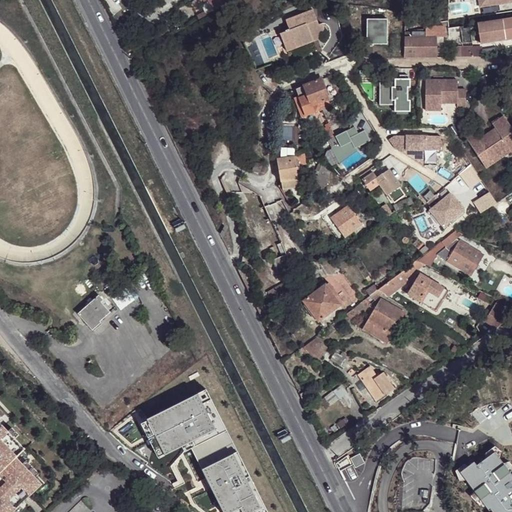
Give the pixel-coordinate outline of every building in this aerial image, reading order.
[(206,2),(211,11),(215,9),(210,0),(206,2)] [(223,3),(226,0),(209,0),(210,0),(215,9),(223,4),(223,3)] [(314,10),(287,20),(290,29),(288,30),(288,32),(281,35),(283,41),(293,38),(297,47),(321,38),(320,33),(326,31),(323,23),(320,24),(314,10)] [(389,18),(368,17),(368,42),(388,43),(389,18)] [(511,18),(503,20),(506,38),(511,37),(511,18)] [(506,38),(503,20),(478,23),(480,42),(506,38)] [(412,30),(412,35),(438,34),(449,33),(448,23),(424,24),(424,30),(412,30)] [(405,35),(404,56),(439,54),(438,34),(412,35),(405,35)] [(293,38),(283,41),(287,51),(297,47),(293,38)] [(450,54),(482,53),(481,44),(450,45),(450,54)] [(395,81),(380,81),(380,100),(395,100),(395,110),(411,109),(411,98),(408,98),(408,85),(411,85),(411,77),(408,77),(408,73),(400,74),(400,78),(395,78),(395,81)] [(457,77),(426,78),(426,108),(437,108),(437,100),(442,100),(442,95),(453,95),(453,100),(453,104),(466,104),(466,87),(458,87),(457,77)] [(322,80),(321,78),(297,88),(306,108),(302,110),(305,116),(317,112),(324,109),(330,107),(328,101),(330,101),(322,80)] [(332,130),(324,109),(317,112),(316,122),(321,135),(332,130)] [(463,137),(476,156),(483,152),(487,158),(505,147),(508,152),(509,155),(511,152),(511,132),(500,115),(489,123),(492,127),(494,131),(486,136),(484,133),(475,139),(470,132),(463,137)] [(492,127),(484,133),(486,136),(494,131),(492,127)] [(354,135),(350,129),(335,137),(339,143),(332,148),(337,157),(355,147),(369,139),(364,129),(354,135)] [(325,136),(327,141),(335,137),(333,133),(325,136)] [(395,134),(390,140),(396,149),(424,164),(424,148),(441,148),(441,134),(395,134)] [(355,147),(337,157),(340,163),(358,150),(355,147)] [(483,152),(476,156),(483,168),(508,152),(505,147),(487,158),(483,152)] [(276,159),(279,182),(298,180),(295,156),(276,159)] [(332,168),(322,163),(310,191),(318,200),(332,168)] [(389,168),(377,177),(373,172),(361,180),(370,192),(379,185),(388,197),(401,187),(389,168)] [(298,180),(279,182),(280,183),(286,189),(300,187),(298,180)] [(429,188),(421,194),(428,202),(436,195),(429,188)] [(447,226),(467,207),(452,191),(432,209),(447,226)] [(474,204),(480,214),(497,202),(491,192),(474,204)] [(331,218),(345,239),(363,226),(348,205),(331,218)] [(340,242),(345,239),(331,218),(328,215),(323,219),(340,242)] [(484,255),(457,239),(463,234),(456,230),(430,249),(436,256),(471,278),(484,255)] [(282,255),(285,254),(280,243),(277,245),(282,255)] [(282,255),(273,259),(283,280),(295,274),(285,254),(282,255)] [(423,265),(415,261),(404,270),(378,290),(383,293),(388,296),(409,281),(406,278),(423,265)] [(439,298),(445,289),(421,274),(407,295),(432,311),(439,298)] [(328,281),(305,299),(321,321),(345,303),(337,292),(328,281)] [(280,285),(265,294),(269,301),(284,292),(280,285)] [(337,292),(345,303),(352,298),(344,287),(337,292)] [(450,292),(445,289),(439,298),(444,301),(450,292)] [(375,300),(383,293),(378,290),(371,295),(375,300)] [(96,318),(99,321),(109,312),(100,302),(102,300),(98,294),(77,313),(88,325),(96,318)] [(371,303),(367,298),(361,302),(365,308),(371,303)] [(387,345),(405,313),(381,298),(362,330),(387,345)] [(444,301),(439,298),(432,311),(436,314),(444,301)] [(494,329),(509,319),(511,313),(511,306),(497,299),(492,306),(490,304),(479,318),(494,329)] [(269,301),(261,305),(265,312),(273,307),(269,301)] [(347,313),(349,316),(351,318),(360,311),(356,306),(350,310),(347,313)] [(91,328),(99,321),(96,318),(88,325),(91,328)] [(314,338),(301,348),(309,359),(322,348),(314,338)] [(340,356),(335,353),(330,361),(335,364),(340,356)] [(372,367),(363,373),(373,388),(370,390),(378,401),(396,389),(384,373),(379,377),(372,367)] [(373,388),(363,373),(359,375),(370,390),(373,388)] [(342,386),(319,399),(324,408),(347,394),(342,386)] [(312,388),(301,394),(306,404),(317,399),(312,388)] [(269,511),(209,391),(149,421),(150,422),(158,437),(151,441),(157,451),(166,447),(169,454),(170,456),(185,448),(183,445),(190,442),(191,445),(195,453),(201,450),(210,468),(204,471),(224,511),(269,511)] [(0,469),(3,472),(20,455),(29,447),(19,435),(12,428),(2,418),(0,415),(0,469)] [(150,422),(144,425),(151,441),(158,437),(150,422)] [(16,425),(12,428),(19,435),(22,432),(16,425)] [(166,447),(157,451),(160,459),(169,454),(166,447)] [(201,450),(195,453),(204,471),(210,468),(201,450)] [(3,472),(0,474),(0,511),(13,511),(17,510),(23,503),(45,482),(39,475),(26,462),(20,455),(3,472)] [(30,459),(26,462),(39,475),(42,472),(30,459)] [(464,487),(470,483),(465,477),(460,481),(464,487)] [(475,489),(470,483),(464,487),(469,493),(475,489)] [(511,511),(511,508),(492,487),(466,511),(467,511),(511,511)] [(23,503),(17,510),(18,511),(20,511),(27,507),(23,503)]
